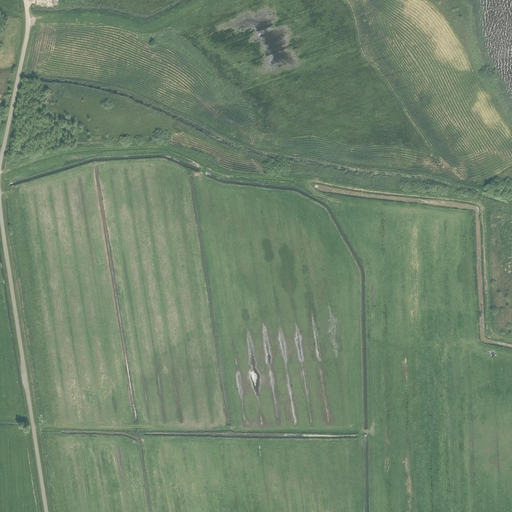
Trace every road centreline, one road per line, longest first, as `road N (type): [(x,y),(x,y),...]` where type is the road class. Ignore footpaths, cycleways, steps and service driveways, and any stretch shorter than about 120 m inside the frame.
road 1 (unclassified): [(46,511),(0,190)]
road 2 (unknown): [(29,21),(103,17),(134,24),(193,59),(225,96)]
road 3 (unclassified): [(0,170),(25,50),(25,0)]
